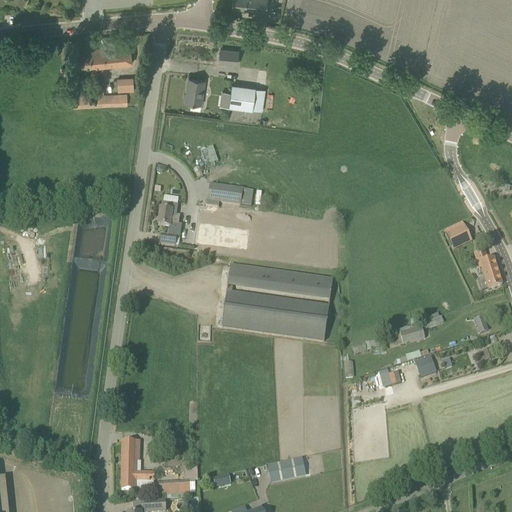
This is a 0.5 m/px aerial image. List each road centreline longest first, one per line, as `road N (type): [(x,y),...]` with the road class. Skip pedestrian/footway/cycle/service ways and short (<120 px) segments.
road 1 (unclassified): [(103,511),(103,453),(164,19)]
road 2 (tertiary): [(459,114),(290,39),(197,24)]
road 3 (unclassified): [(511,278),(453,165),(451,130),(459,114)]
road 4 (tertiary): [(164,19),(0,34)]
road 5 (unclassified): [(364,511),(511,456)]
